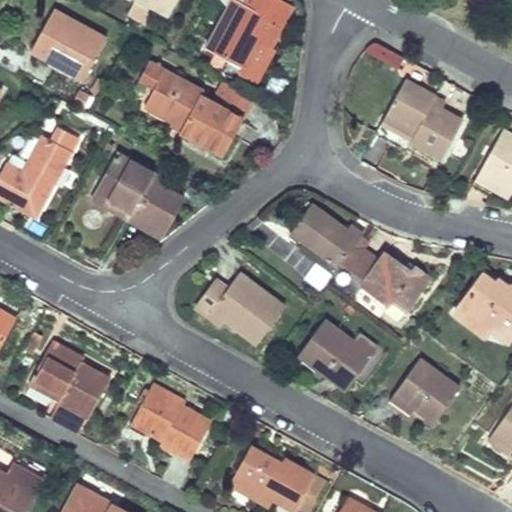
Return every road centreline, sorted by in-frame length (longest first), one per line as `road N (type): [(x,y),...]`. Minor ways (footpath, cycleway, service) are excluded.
road 1 (residential): [(122,290),(164,333),(449,488)]
road 2 (residential): [(511,232),(403,221),(339,188),(299,153)]
road 3 (residential): [(199,511),(0,402)]
road 4 (residential): [(122,290),(149,277),(299,153)]
road 5 (residential): [(363,0),(511,79)]
road 6 (residential): [(299,153),(332,30),(348,0)]
road 7 (residential): [(0,246),(68,284),(122,290)]
